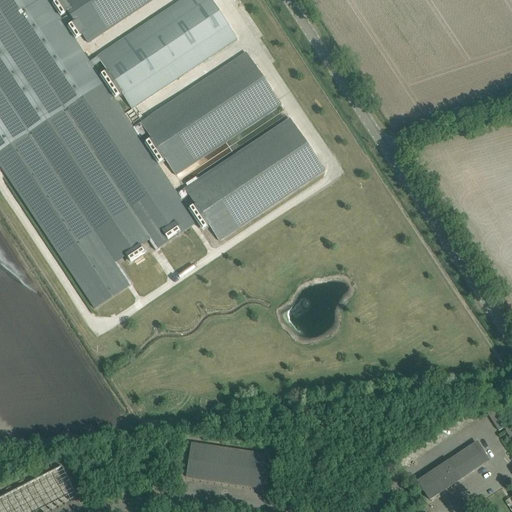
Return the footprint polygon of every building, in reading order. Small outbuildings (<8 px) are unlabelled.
[(0,0),(0,166),(95,310),(132,285),(117,262),(149,241),(156,251),(197,223),(181,200),(189,195),(185,189),(177,194),(140,138),(147,133),(141,123),(133,128),(93,67),(100,63),(97,58),(90,62),(65,25),(72,20),(69,15),(62,20),(48,0),(0,0)] [(72,20),(87,44),(153,0),(59,0),(69,15),(72,20)] [(210,0),(182,0),(96,57),(97,58),(100,63),(132,110),(237,40),(210,0)] [(246,53),(141,123),(147,133),(176,176),(281,106),(246,53)] [(290,119),(185,189),(189,195),(220,242),(325,172),(290,119)] [(505,428),(493,410),(487,414),(499,431),(505,428)] [(417,481),(430,501),(490,460),(477,441),(417,481)] [(186,478),(266,490),(271,456),(191,444),(186,478)] [(0,497),(0,511),(48,511),(78,497),(62,466),(0,497)]
